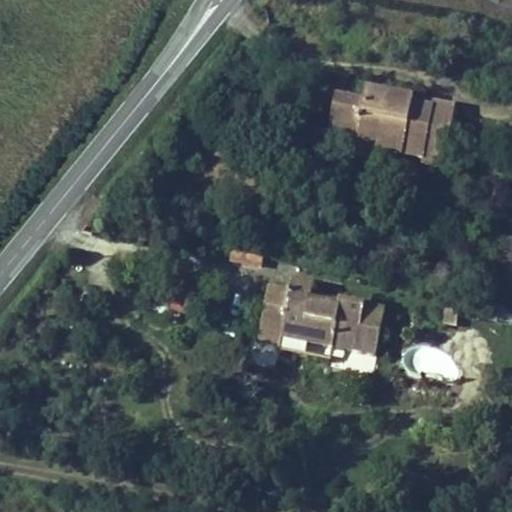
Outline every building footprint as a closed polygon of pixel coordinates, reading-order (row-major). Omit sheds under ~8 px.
[(442,164),(454,101),(453,101),(432,97),(431,103),(414,100),(414,94),(362,83),(361,96),(334,91),(329,127),(375,138),(375,143),(419,152),(420,159),(442,164)] [(373,153),(375,143),(375,138),(329,127),(314,126),(312,141),(373,153)] [(511,266),(511,234),(502,233),(497,264),(511,266)] [(377,354),(387,305),(340,296),(339,303),(309,297),(310,281),(290,278),(288,285),(270,282),(258,334),(282,339),(284,325),(304,329),(302,340),(335,346),(377,354)] [(184,316),(199,293),(180,281),(166,305),(184,316)] [(511,307),(488,305),(486,323),(511,325),(511,307)] [(460,311),(447,309),(445,325),(458,326),(460,311)] [(304,329),(284,325),(282,339),(280,348),(332,358),(335,346),(302,340),(304,329)]
